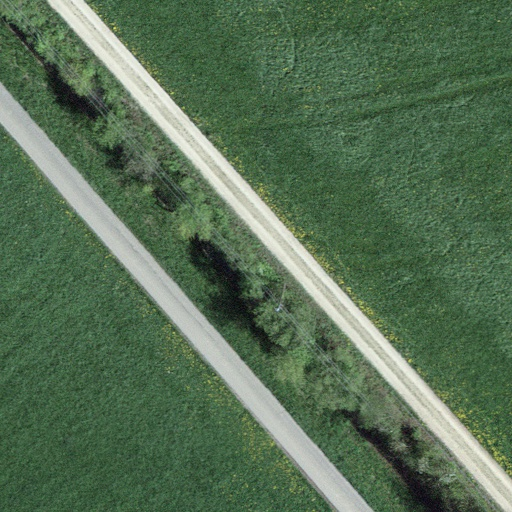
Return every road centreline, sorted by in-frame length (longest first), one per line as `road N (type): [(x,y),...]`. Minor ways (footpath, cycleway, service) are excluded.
road 1 (track): [(59,0),(511,509)]
road 2 (track): [(0,124),(339,511)]
